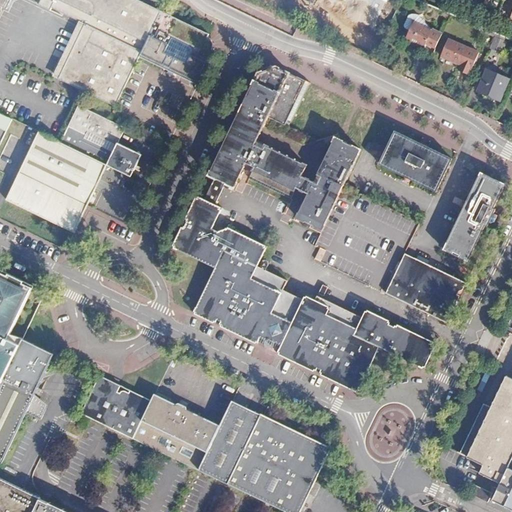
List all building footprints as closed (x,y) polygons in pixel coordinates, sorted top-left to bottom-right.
[(49,11),(51,8),(79,22),(54,77),(82,92),(114,106),(139,55),(160,10),(139,0),(0,0),(0,14),(3,8),(6,9),(10,0),(39,0),(37,5),(49,11)] [(388,0),(296,0),(371,36),(388,0)] [(463,0),(476,6),(478,0),(493,0),(489,11),(501,16),(508,0),(463,0)] [(208,33),(160,10),(139,55),(198,84),(214,51),(211,50),(212,46),(210,41),(206,37),(208,33)] [(449,17),(443,14),(440,21),(446,24),(449,17)] [(410,29),(415,19),(410,16),(404,26),(410,29)] [(435,24),(417,16),(406,39),(424,48),(426,43),(437,48),(447,28),(436,23),(435,24)] [(484,47),(454,34),(447,51),(467,60),(465,65),(473,69),(476,63),(477,64),(484,47)] [(506,38),(497,35),(492,47),(504,52),(509,40),(506,38)] [(274,65),(259,69),(229,131),(236,134),(225,157),(218,153),(207,178),(224,186),(225,184),(233,187),(239,175),(245,163),(254,167),(250,175),(292,195),(295,188),(302,176),(307,165),(257,140),(290,73),(274,65)] [(511,80),(488,71),(479,92),(502,102),(511,80)] [(257,140),(307,165),(302,176),(313,182),(332,142),(341,140),(339,134),(317,140),(288,127),(310,82),(290,73),(257,140)] [(12,119),(0,113),(0,128),(6,131),(12,119)] [(60,141),(37,131),(4,198),(72,232),(86,206),(106,165),(130,176),(134,168),(128,165),(130,161),(126,159),(131,147),(117,140),(114,147),(68,124),(60,141)] [(387,147),(379,164),(404,177),(410,180),(436,193),(440,185),(451,163),(453,159),(428,147),(430,145),(420,140),(419,142),(395,130),(387,147)] [(236,134),(229,131),(218,153),(225,157),(236,134)] [(332,142),(313,182),(307,194),(302,205),(296,217),(322,230),(345,184),(362,149),(341,139),(341,140),(332,142)] [(141,153),(131,147),(126,159),(130,161),(128,165),(134,168),(141,153)] [(465,201),(462,208),(442,250),(467,262),(485,226),(487,227),(489,222),(493,224),(498,215),(494,213),(496,209),(494,207),(506,184),(494,178),(491,176),(480,171),(465,201)] [(250,175),(248,179),(290,199),(292,195),(250,175)] [(313,182),(302,176),(295,188),(307,194),(313,182)] [(173,246),(215,267),(194,312),(215,323),(217,318),(221,320),(219,324),(258,343),(264,330),(284,339),(278,352),(315,370),(318,365),(322,368),(320,372),(358,390),(380,346),(423,367),(435,344),(395,325),(394,328),(389,326),(390,323),(365,310),(361,318),(316,297),(314,301),(305,296),(297,311),(278,302),(287,281),(257,266),(267,247),(226,227),(225,229),(219,233),(218,232),(211,229),(222,209),(214,205),(224,186),(207,178),(198,195),(205,198),(196,216),(189,213),(173,246)] [(322,230),(320,234),(317,241),(322,243),(318,252),(324,255),(319,266),(356,284),(392,210),(361,195),(359,199),(356,198),(359,190),(345,184),(322,230)] [(205,198),(198,195),(189,213),(196,216),(205,198)] [(419,224),(392,210),(356,284),(383,297),(395,272),(401,260),(404,254),(419,224)] [(324,255),(318,252),(313,263),(319,266),(324,255)] [(401,260),(395,272),(383,297),(443,326),(458,296),(454,294),(455,291),(457,292),(461,290),(464,283),(404,254),(401,260)] [(0,334),(8,339),(33,288),(0,272),(0,334)] [(327,288),(322,286),(318,294),(323,297),(327,288)] [(284,339),(264,330),(258,343),(278,352),(284,339)] [(0,384),(20,345),(0,334),(0,353),(0,354),(0,384)] [(20,345),(0,384),(0,511),(32,511),(39,499),(40,496),(0,476),(0,461),(1,462),(26,411),(33,397),(54,354),(23,338),(20,345)] [(105,359),(87,350),(81,361),(100,370),(105,359)] [(487,368),(481,380),(487,383),(492,371),(487,368)] [(511,376),(507,374),(492,405),(468,457),(484,464),(481,472),(480,473),(501,483),(493,500),(511,509),(511,452),(509,452),(511,445),(511,376)] [(151,402),(99,376),(80,414),(133,439),(151,402)] [(155,394),(151,402),(133,439),(198,470),(221,425),(188,409),(183,418),(166,410),(171,401),(155,394)] [(47,403),(33,397),(26,411),(40,418),(47,403)] [(233,400),(221,425),(198,470),(286,511),(299,511),(315,478),(314,478),(330,445),(259,412),(253,425),(239,418),(245,406),(233,400)] [(176,404),(171,401),(166,410),(183,418),(188,409),(187,405),(180,402),(176,404)] [(458,452),(468,457),(492,405),(483,401),(458,452)] [(259,412),(245,406),(239,418),(253,425),(259,412)] [(334,452),(330,450),(326,458),(330,461),(334,452)] [(472,490),(471,493),(489,501),(492,494),(474,486),(472,490)] [(39,499),(32,511),(71,511),(48,500),(47,503),(39,499)]
